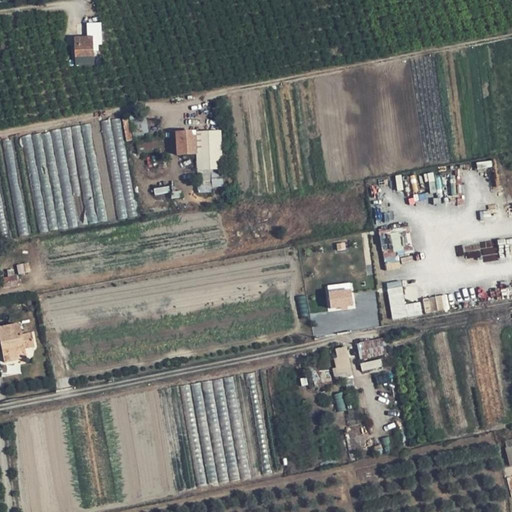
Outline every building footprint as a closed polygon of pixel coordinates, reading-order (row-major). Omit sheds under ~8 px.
[(93,57),(92,39),(74,40),(75,57),(89,57),(93,57)] [(133,116),(134,135),(149,134),(148,115),(133,116)] [(221,132),(196,133),(196,155),(198,171),(223,170),(221,132)] [(177,155),(196,155),(196,133),(176,134),(177,155)] [(162,137),(135,141),(139,155),(164,150),(162,137)] [(202,179),(201,191),(213,192),(214,185),(223,186),(224,180),(202,179)] [(393,318),(423,314),(422,302),(406,304),(403,280),(388,282),(393,318)] [(350,294),(330,297),(332,309),(352,306),(350,294)] [(21,326),(0,329),(0,343),(1,343),(5,362),(27,358),(26,349),(35,347),(32,334),(23,336),(21,326)] [(361,361),(388,355),(385,339),(357,344),(361,361)] [(340,368),(342,379),(353,376),(345,347),(336,349),(338,360),(335,360),(337,369),(340,368)]
